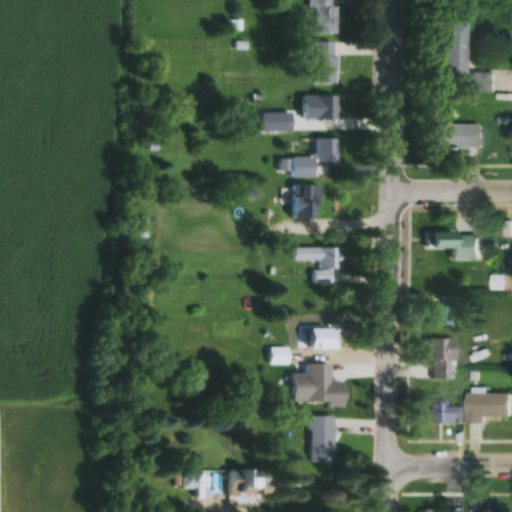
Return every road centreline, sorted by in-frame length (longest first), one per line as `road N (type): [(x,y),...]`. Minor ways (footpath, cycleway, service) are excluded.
road 1 (residential): [(387,511),(393,0)]
road 2 (residential): [(511,465),(387,463)]
